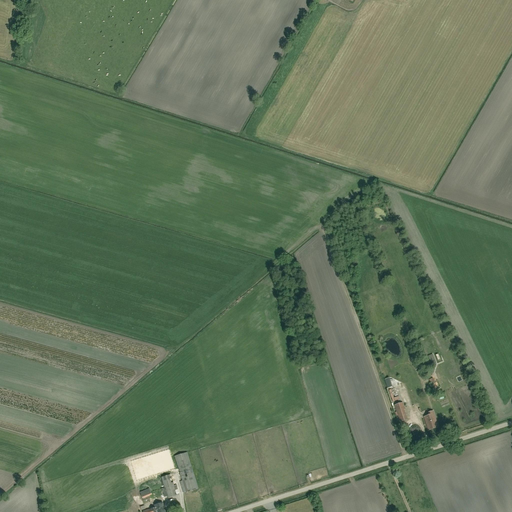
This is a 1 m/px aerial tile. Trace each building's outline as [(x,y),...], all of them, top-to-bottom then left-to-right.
[(315,10),(309,21),(318,26),(324,15),(315,10)] [(400,422),(407,420),(404,410),(405,409),(403,403),(395,406),(397,412),(395,412),(397,416),(398,416),(400,422)] [(428,430),(434,428),(438,427),(433,411),(428,413),(429,416),(424,417),(428,430)] [(180,455),(174,456),(186,493),(198,489),(187,452),(186,453),(185,450),(179,452),(180,455)] [(169,475),(162,477),(165,488),(162,489),(165,497),(167,497),(168,498),(177,495),(172,479),(170,479),(169,475)] [(144,501),(153,498),(149,488),(140,492),(143,499),(144,501)] [(165,511),(163,503),(155,505),(156,508),(151,509),(143,511),(165,511)]
